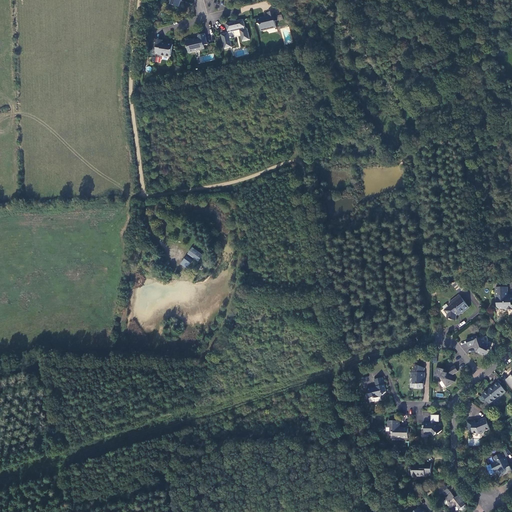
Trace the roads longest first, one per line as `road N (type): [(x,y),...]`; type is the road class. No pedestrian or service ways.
road 1 (track): [(139,0),(130,87),(147,195),(241,180),(296,158),(303,166),(360,419),(394,511)]
road 2 (track): [(324,38),(379,129),(413,163),(430,331),(427,342),(347,358)]
